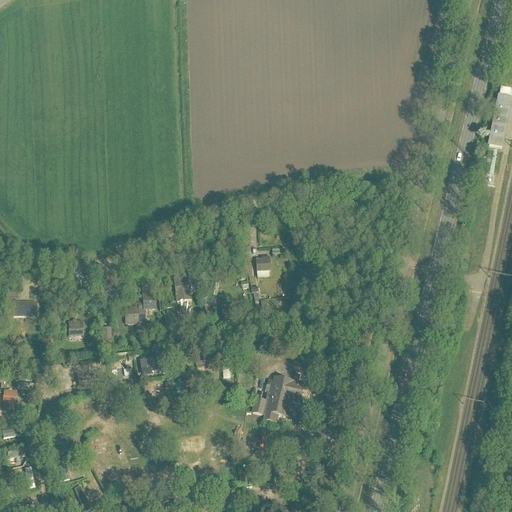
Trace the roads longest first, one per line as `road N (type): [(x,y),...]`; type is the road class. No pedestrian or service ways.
road 1 (secondary): [(434,274),(501,0)]
road 2 (unclassified): [(403,263),(468,0)]
road 3 (unclassified): [(344,511),(403,263)]
road 4 (secondary): [(376,511),(434,274)]
road 5 (unknown): [(48,511),(37,455),(45,416),(79,393),(132,384)]
